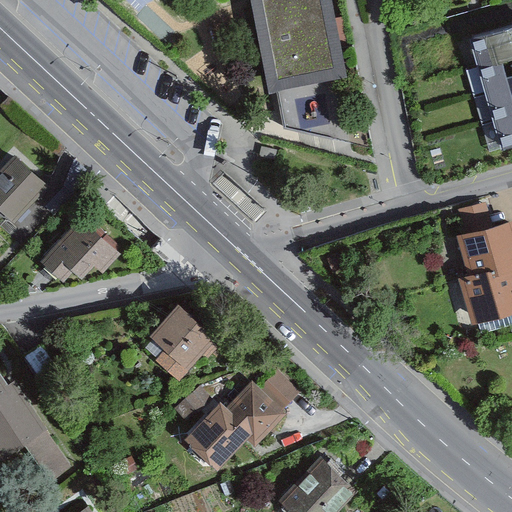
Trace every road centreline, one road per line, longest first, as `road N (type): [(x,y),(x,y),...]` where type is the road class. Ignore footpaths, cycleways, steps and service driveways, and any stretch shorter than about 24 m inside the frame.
road 1 (secondary): [(511,498),(244,256)]
road 2 (secondary): [(244,256),(0,27)]
road 3 (residential): [(511,178),(244,256)]
road 4 (residential): [(244,256),(0,313)]
